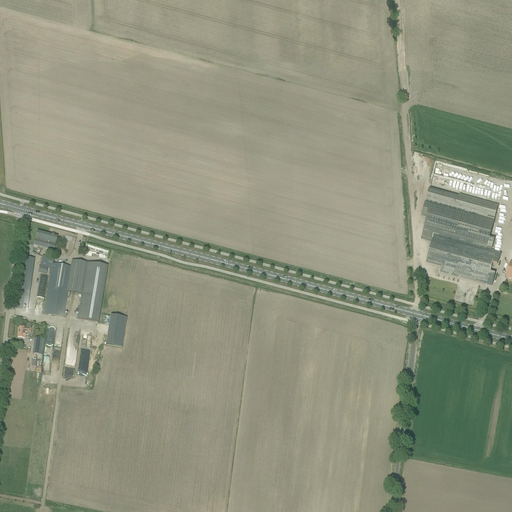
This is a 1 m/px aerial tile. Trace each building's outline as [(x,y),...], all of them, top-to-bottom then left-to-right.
[(424,205),(493,224),(498,206),(458,195),(458,196),(429,188),(424,205)] [(493,224),(424,205),(421,218),(426,219),(421,240),(432,243),(434,236),(487,250),(487,248),(491,250),(494,240),(490,239),(494,224),(493,224)] [(33,246),(38,247),(53,251),(57,237),(37,231),(33,246)] [(442,266),(440,272),(491,286),(494,275),(490,274),(493,264),(497,265),(500,254),(487,250),(434,236),(432,243),(427,262),(442,266)] [(44,315),(63,318),(67,293),(81,295),(77,320),(97,324),(106,266),(73,261),(71,267),(53,264),(54,259),(42,256),(38,273),(46,275),(48,268),(51,269),(44,315)] [(15,310),(26,311),(26,308),(28,308),(34,260),(23,258),(15,310)] [(127,318),(110,316),(105,345),(122,348),(127,318)] [(18,338),(22,339),(25,339),(25,334),(31,334),(31,329),(30,329),(31,324),(25,323),(25,328),(19,328),(18,338)] [(34,338),(32,354),(41,355),(42,339),(34,338)]
